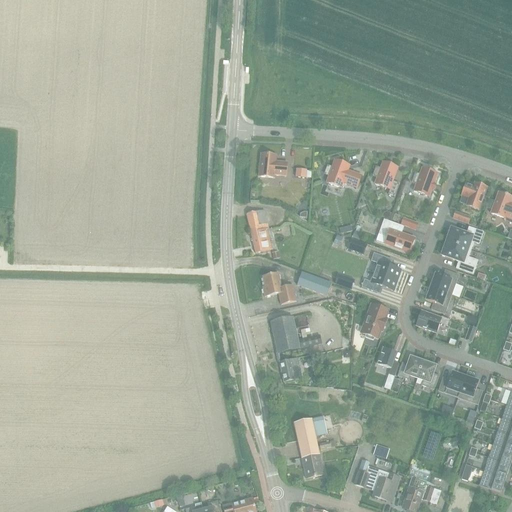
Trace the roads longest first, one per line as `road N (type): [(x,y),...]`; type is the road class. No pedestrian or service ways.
road 1 (residential): [(461,156),(405,321),(426,345),(511,374)]
road 2 (secondary): [(247,366),(225,244),(230,130)]
road 3 (residential): [(230,130),(383,141),(461,156)]
road 4 (secondary): [(230,130),(239,0)]
